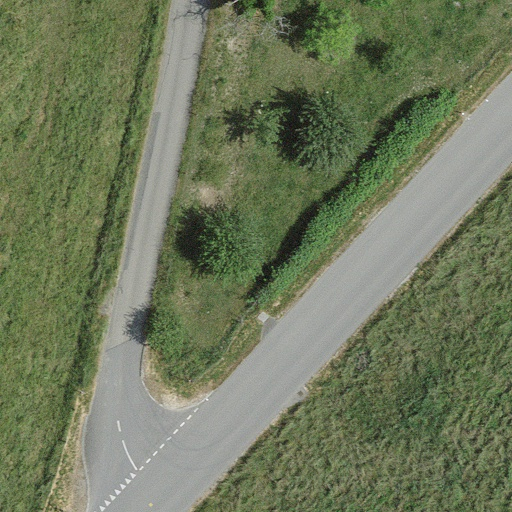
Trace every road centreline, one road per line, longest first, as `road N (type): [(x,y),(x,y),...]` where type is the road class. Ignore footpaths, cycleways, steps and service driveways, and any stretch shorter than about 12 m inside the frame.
road 1 (tertiary): [(151,504),(511,120)]
road 2 (unclassified): [(151,504),(121,439),(121,380),(194,0)]
